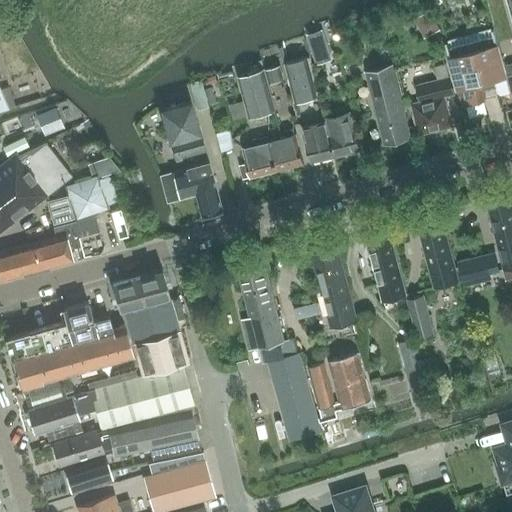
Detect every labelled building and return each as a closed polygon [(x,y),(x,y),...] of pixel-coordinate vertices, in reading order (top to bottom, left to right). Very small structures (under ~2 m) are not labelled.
[(430,11),(421,15),(431,34),(440,29),(430,11)] [(494,27),(446,39),(461,95),(463,104),(485,98),(483,89),(480,81),(507,74),(504,66),(494,27)] [(308,34),(307,34),(307,35),(316,64),(331,59),(323,30),(308,34)] [(296,102),(317,96),(307,57),(286,62),(296,102)] [(385,144),(411,137),(393,64),(366,71),(385,144)] [(421,101),(411,103),(420,135),(453,126),(445,96),(454,94),(446,64),(435,67),(438,79),(417,85),(421,101)] [(281,65),(266,68),(269,83),(284,79),(281,65)] [(248,116),(274,110),(263,69),(238,76),(248,116)] [(212,86),(203,88),(208,104),(216,102),(212,86)] [(199,131),(191,101),(162,109),(176,159),(207,151),(201,130),(199,131)] [(57,108),(45,112),(53,132),(64,127),(57,108)] [(326,122),(335,156),(360,150),(350,111),(325,117),(326,122)] [(311,162),(335,156),(326,122),(302,126),(311,162)] [(270,141),(277,171),(304,164),(296,134),(270,141)] [(24,136),(2,147),(7,157),(29,147),(24,136)] [(46,141),(16,155),(15,154),(1,163),(0,163),(0,230),(33,204),(71,175),(46,141)] [(251,177),(277,171),(270,141),(243,147),(247,163),(241,164),(244,177),(251,176),(251,177)] [(221,210),(210,162),(207,161),(199,163),(200,168),(191,170),(190,168),(174,172),(180,196),(196,192),(201,215),(221,210)] [(97,174),(65,185),(76,218),(109,207),(97,174)] [(511,199),(488,206),(506,279),(511,277),(511,199)] [(27,244),(35,271),(73,260),(68,244),(73,242),(72,238),(88,233),(87,230),(98,227),(94,215),(84,218),(63,224),(65,234),(27,244)] [(434,286),(458,280),(442,219),(418,226),(434,286)] [(383,301),(407,295),(390,233),(366,239),(383,301)] [(0,280),(35,271),(27,244),(0,251),(0,280)] [(357,319),(338,247),(312,254),(312,255),(309,256),(311,265),(315,265),(330,326),(357,319)] [(462,279),(502,270),(496,251),(477,256),(477,257),(457,261),(462,279)] [(136,275),(144,301),(169,293),(161,268),(136,275)] [(270,361),(298,353),(294,338),(286,340),(284,340),(266,268),(240,274),(258,346),(266,344),(270,361)] [(118,308),(144,301),(136,275),(111,282),(118,308)] [(142,373),(185,361),(168,298),(124,310),(142,373)] [(8,337),(6,337),(10,354),(95,331),(111,327),(108,314),(92,319),(87,301),(63,308),(67,321),(8,337)] [(429,314),(414,319),(419,338),(434,334),(429,314)] [(95,331),(10,354),(19,388),(22,387),(63,375),(83,369),(93,367),(108,362),(127,357),(132,355),(127,339),(123,324),(111,327),(95,331)] [(414,398),(415,397),(428,394),(414,340),(399,344),(414,398)] [(300,352),(298,353),(270,361),(269,361),(291,439),(322,430),(300,352)] [(341,408),(371,399),(358,352),(328,360),(341,408)] [(322,420),(337,416),(333,401),(334,401),(324,363),(308,367),(322,420)] [(104,428),(127,423),(193,409),(181,365),(137,377),(93,388),(104,428)] [(89,389),(89,390),(93,388),(137,377),(135,370),(87,383),(89,389)] [(67,398),(61,379),(28,389),(34,408),(27,410),(34,433),(78,419),(71,397),(67,398)] [(201,451),(190,412),(96,432),(95,429),(52,442),(59,465),(103,452),(112,451),(114,455),(149,448),(153,461),(201,451)] [(511,421),(504,424),(508,438),(510,437),(511,443),(496,448),(501,464),(497,465),(503,484),(511,480),(511,421)] [(153,471),(205,457),(204,451),(201,451),(153,461),(151,462),(153,471)] [(152,511),(215,494),(205,457),(153,471),(140,475),(150,511),(152,511)] [(105,459),(65,471),(72,492),(112,479),(105,459)] [(373,511),(366,486),(335,496),(339,510),(341,509),(341,511),(373,511)] [(113,494),(102,498),(76,506),(78,511),(133,511),(129,498),(116,502),(113,494)] [(205,511),(203,503),(168,511),(205,511)]
